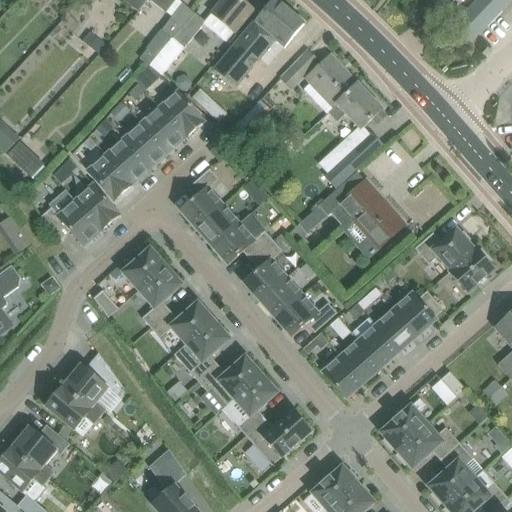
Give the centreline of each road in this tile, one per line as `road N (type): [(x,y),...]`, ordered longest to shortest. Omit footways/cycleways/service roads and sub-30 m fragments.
road 1 (residential): [(351,436),(158,214)]
road 2 (residential): [(0,412),(51,351),(70,298),(158,214)]
road 3 (residential): [(351,436),(511,293)]
road 4 (secondary): [(445,118),(328,0)]
